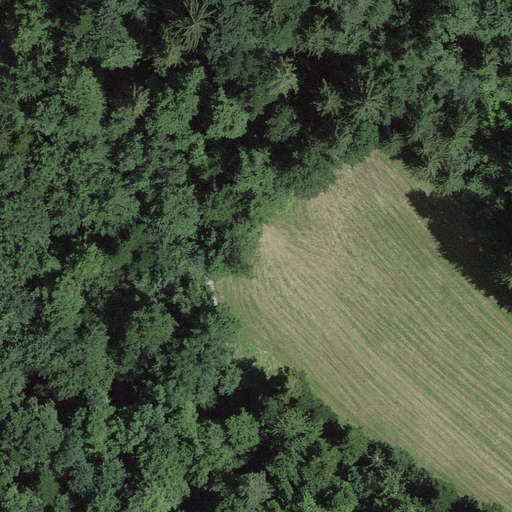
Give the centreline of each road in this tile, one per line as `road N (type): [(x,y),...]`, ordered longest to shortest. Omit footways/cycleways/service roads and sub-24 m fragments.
road 1 (track): [(87,0),(206,271),(236,387),(253,511)]
road 2 (track): [(0,356),(248,505)]
